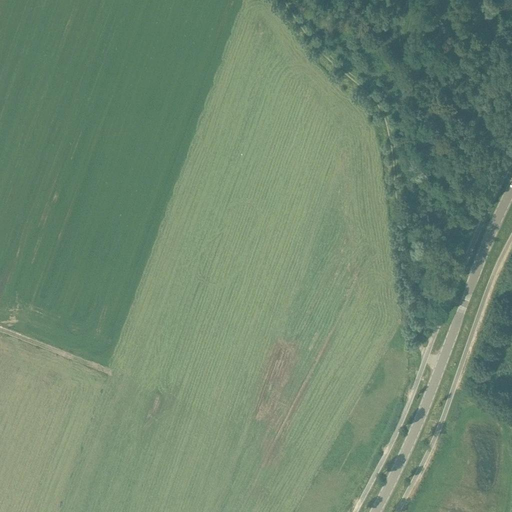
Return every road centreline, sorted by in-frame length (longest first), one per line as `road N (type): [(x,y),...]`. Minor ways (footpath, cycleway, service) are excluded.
road 1 (track): [(429,351),(414,315),(394,127),(281,0)]
road 2 (tertiary): [(376,511),(511,188)]
